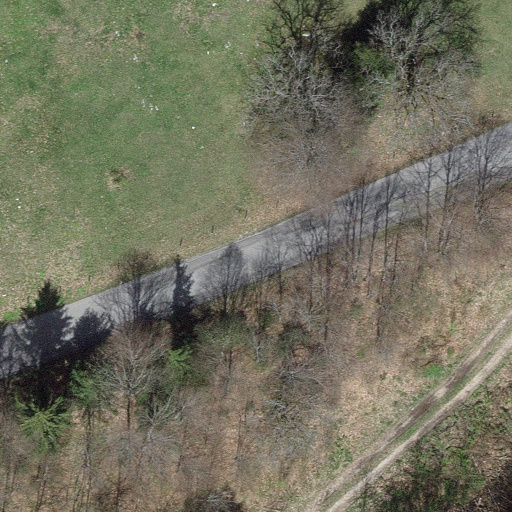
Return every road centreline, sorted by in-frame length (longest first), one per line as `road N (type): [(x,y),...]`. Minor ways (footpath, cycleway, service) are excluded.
road 1 (unclassified): [(511,138),(0,352)]
road 2 (track): [(511,312),(449,395),(332,511)]
